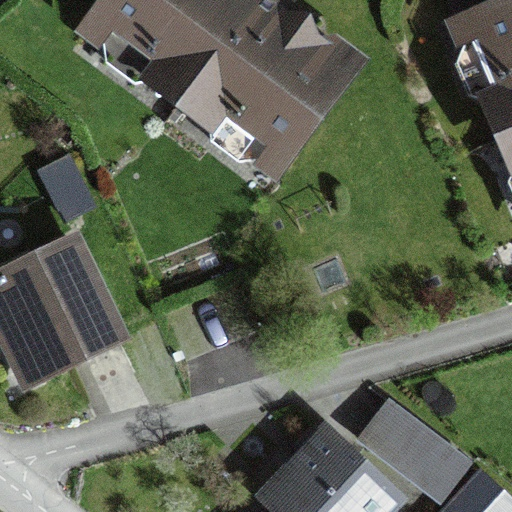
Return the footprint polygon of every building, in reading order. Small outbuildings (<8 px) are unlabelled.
[(140,0),(100,55),(292,195),(382,73),(281,0),(140,0)] [(511,34),(474,49),(511,143),(511,34)] [(94,248),(0,289),(0,340),(28,404),(141,355),(94,248)] [(395,406),(367,444),(440,499),(469,461),(395,406)] [(336,440),(273,508),(277,511),(387,511),(399,499),(336,440)] [(511,511),(511,508),(478,476),(443,511),(511,511)]
